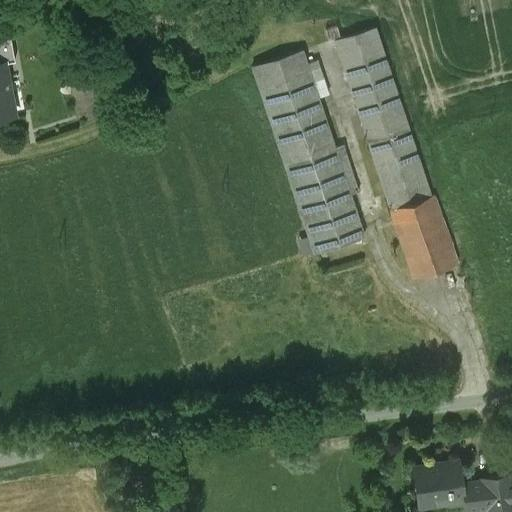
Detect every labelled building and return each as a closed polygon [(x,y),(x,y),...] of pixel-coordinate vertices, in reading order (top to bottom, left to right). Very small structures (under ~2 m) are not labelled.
[(430,196),(374,27),(334,39),(390,209),(390,210),(412,278),(457,262),(434,195),(430,196)] [(10,31),(0,33),(0,61),(4,61),(4,62),(15,60),(10,31)] [(364,237),(301,50),(252,66),(314,253),(364,237)] [(0,61),(0,111),(3,111),(4,116),(14,114),(13,112),(6,113),(0,82),(0,78),(7,77),(4,62),(4,61),(0,61)] [(459,460),(412,467),(418,507),(463,500),(464,502),(485,499),(486,511),(511,511),(511,494),(509,474),(481,478),(482,481),(462,484),(459,460)] [(151,464),(127,469),(131,485),(154,480),(152,469),(151,464)]
